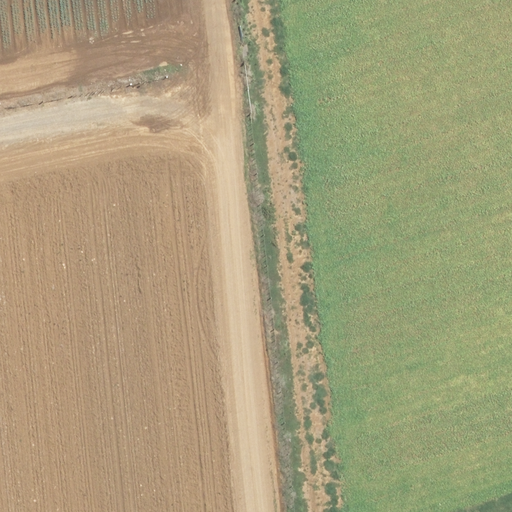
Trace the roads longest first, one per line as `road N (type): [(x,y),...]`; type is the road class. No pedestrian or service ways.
road 1 (track): [(221,0),(222,175),(260,511)]
road 2 (track): [(0,142),(225,99)]
